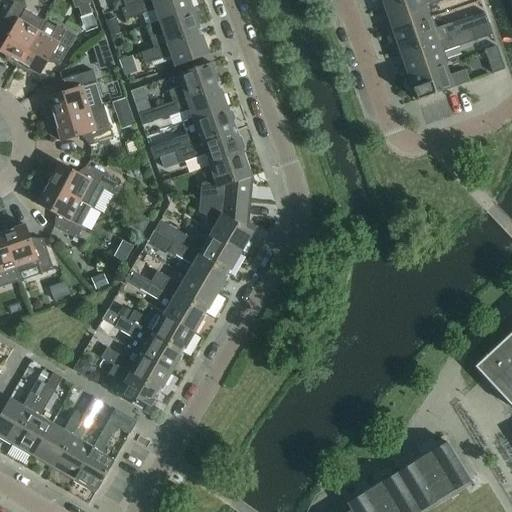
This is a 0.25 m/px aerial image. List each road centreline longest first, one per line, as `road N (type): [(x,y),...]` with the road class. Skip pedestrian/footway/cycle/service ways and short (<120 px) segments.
road 1 (residential): [(136,511),(292,245),(301,215),(230,0)]
road 2 (residential): [(345,0),(392,135),(411,149),(484,128),(511,111)]
